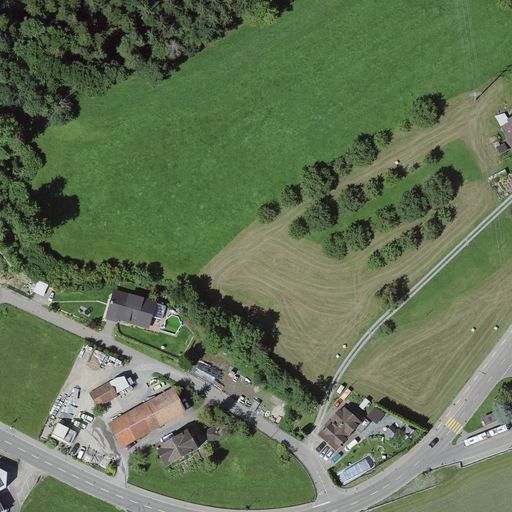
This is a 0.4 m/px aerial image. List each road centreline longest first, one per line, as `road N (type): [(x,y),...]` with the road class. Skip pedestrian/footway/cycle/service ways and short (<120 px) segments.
road 1 (track): [(304,455),(357,352),(511,201)]
road 2 (tertiary): [(507,356),(421,460),(334,511)]
road 3 (tertiary): [(144,506),(0,438)]
